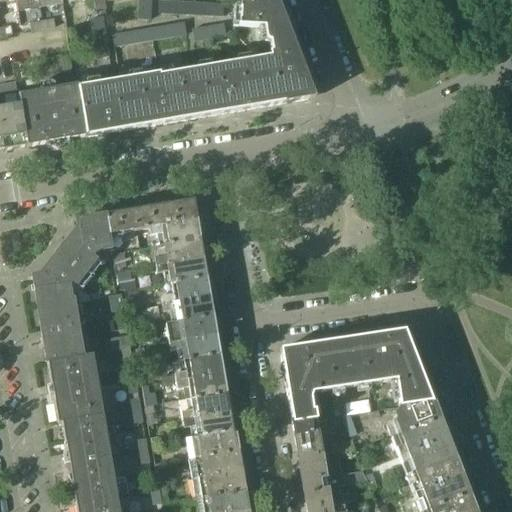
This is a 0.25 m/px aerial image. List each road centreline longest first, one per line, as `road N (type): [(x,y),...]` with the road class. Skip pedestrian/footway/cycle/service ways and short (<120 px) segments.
road 1 (residential): [(502,511),(428,320),(414,306),(247,325)]
road 2 (residential): [(0,196),(218,157)]
road 3 (residential): [(247,325),(279,511)]
road 4 (residential): [(218,157),(247,325)]
road 5 (residential): [(511,58),(381,126)]
road 6 (residential): [(353,131),(307,0)]
road 7 (residential): [(381,126),(413,128),(511,86)]
road 8 (residential): [(218,157),(353,131)]
